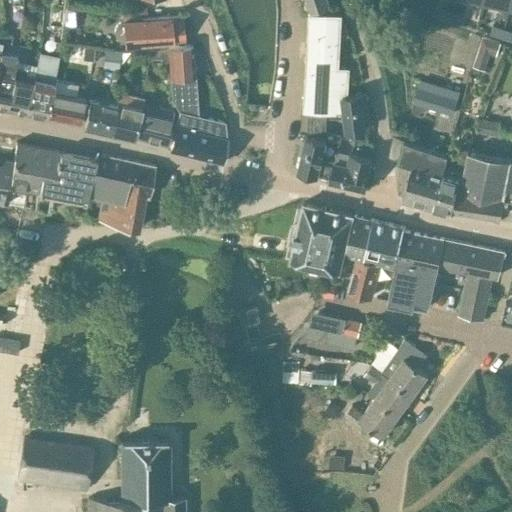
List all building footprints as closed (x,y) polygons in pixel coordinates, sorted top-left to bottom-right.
[(306,0),(309,10),(329,3),(328,0),(306,0)] [(444,7),(433,3),(431,12),(441,16),(444,7)] [(145,4),(134,5),(134,13),(140,12),(146,12),(145,4)] [(64,8),(63,22),(82,22),(81,10),(64,8)] [(450,15),(449,19),(460,23),(463,15),(451,11),(450,15)] [(124,43),(184,40),(182,14),(123,19),(123,21),(120,22),(117,24),(114,27),(114,32),(115,35),(118,39),(122,41),(124,41),(124,43)] [(310,14),(307,66),(305,107),(308,108),(334,110),(334,108),(343,108),(341,95),(346,95),(347,68),(337,67),(338,32),(339,15),(315,14),(310,14)] [(492,24),(489,32),(501,36),(504,28),(492,24)] [(504,28),(501,36),(511,39),(511,31),(508,30),(504,28)] [(0,106),(5,107),(6,107),(18,45),(17,45),(11,44),(11,43),(11,42),(12,35),(3,33),(2,41),(0,49),(0,106)] [(496,54),(499,42),(482,36),(479,45),(472,65),(485,69),(490,53),(496,54)] [(18,45),(6,107),(7,108),(26,112),(29,96),(31,84),(31,82),(32,78),(33,76),(35,65),(26,63),(29,46),(19,44),(18,43),(18,45)] [(191,44),(167,45),(167,47),(169,72),(171,97),(179,112),(198,115),(192,44),(191,44)] [(93,61),(95,47),(83,45),(81,59),(93,61)] [(161,72),(169,72),(167,47),(147,49),(148,59),(160,58),(161,65),(161,72)] [(117,70),(120,52),(105,49),(102,67),(117,70)] [(408,53),(400,54),(401,65),(409,65),(408,53)] [(52,92),(47,116),(79,123),(85,96),(74,94),(77,82),(54,77),(54,83),(52,89),(52,92)] [(29,96),(26,112),(47,116),(52,92),(52,89),(54,83),(32,78),(31,82),(31,84),(29,96)] [(452,115),(460,90),(420,78),(412,103),(413,103),(410,112),(419,115),(422,106),(452,115)] [(115,104),(109,130),(111,131),(133,136),(134,136),(141,110),(142,103),(144,96),(141,95),(129,92),(118,89),(114,103),(115,104)] [(334,110),(308,108),(307,129),(328,131),(329,116),(344,117),(346,130),(365,128),(364,116),(368,115),(365,92),(346,95),(341,95),(343,108),(334,108),(334,110)] [(89,97),(82,124),(108,130),(109,130),(115,104),(114,103),(113,103),(89,97)] [(141,110),(134,136),(166,144),(171,125),(172,118),(174,111),(142,103),(141,110)] [(224,121),(198,115),(179,112),(169,150),(222,163),(226,135),(224,121)] [(498,136),(500,122),(480,118),(477,132),(498,136)] [(335,160),(333,159),(332,164),(321,161),(326,140),(306,135),(297,171),(317,176),(317,175),(330,177),(329,180),(330,180),(331,179),(333,171),(335,160)] [(0,199),(22,203),(23,201),(25,189),(25,186),(30,160),(36,161),(37,153),(39,145),(15,141),(12,159),(0,157),(0,199)] [(441,175),(442,175),(448,154),(405,142),(398,164),(411,167),(402,199),(430,207),(441,175)] [(25,189),(23,201),(45,205),(47,190),(85,197),(86,193),(87,190),(88,187),(94,156),(39,145),(37,153),(36,161),(30,160),(25,186),(25,189)] [(331,179),(330,180),(364,189),(369,169),(368,169),(371,158),(349,153),(335,149),(333,159),(335,160),(335,162),(333,171),(331,179)] [(88,187),(87,190),(100,193),(95,217),(138,228),(145,193),(148,194),(148,191),(155,164),(96,151),(94,156),(88,187)] [(475,217),(488,154),(469,151),(462,181),(460,180),(452,213),(475,217)] [(502,206),(511,159),(488,154),(475,217),(499,222),(502,206)] [(511,159),(502,206),(511,207),(511,159)] [(460,180),(442,175),(441,175),(430,207),(452,213),(460,180)] [(294,237),(290,255),(339,266),(340,266),(340,263),(343,250),(351,214),(351,213),(303,202),(302,202),(302,203),(294,237)] [(343,250),(340,263),(348,265),(349,260),(354,261),(356,256),(363,258),(372,219),(372,218),(354,214),(351,214),(343,250)] [(351,275),(347,289),(370,295),(371,295),(376,278),(380,260),(383,261),(391,263),(394,264),(402,228),(403,228),(403,225),(402,225),(383,221),(372,219),(363,258),(356,256),(354,261),(355,261),(351,275)] [(394,264),(387,298),(440,310),(440,309),(446,280),(465,283),(459,313),(483,318),(492,273),(498,274),(504,250),(403,228),(402,228),(394,264)] [(317,292),(317,293),(327,295),(332,296),(333,296),(335,287),(336,281),(321,278),(317,292)] [(505,300),(499,322),(511,324),(511,301),(506,300),(505,300)] [(238,310),(241,322),(245,321),(250,321),(256,320),(259,319),(257,307),(247,308),(238,310)] [(312,313),(309,323),(321,326),(328,327),(342,331),(345,317),(313,309),(312,313)] [(345,317),(342,331),(357,335),(358,334),(360,323),(361,321),(345,317)] [(299,335),(317,339),(321,326),(309,323),(299,335)] [(326,338),(325,341),(354,348),(357,335),(342,331),(328,327),(326,338)] [(382,370),(412,392),(427,373),(417,365),(426,352),(405,337),(398,347),(385,337),(376,349),(379,352),(372,363),(382,370)] [(298,361),(282,360),(282,380),(297,381),(298,361)] [(382,435),(412,393),(411,393),(381,371),(382,370),(372,363),(371,364),(363,374),(375,383),(376,381),(382,386),(362,412),(351,404),(343,414),(361,426),(364,422),(382,435)] [(300,367),(299,381),(310,382),(310,380),(311,369),(300,367)] [(311,367),(311,369),(310,380),(335,382),(336,369),(311,367)] [(341,405),(331,398),(325,407),(334,414),(341,405)] [(85,490),(92,447),(22,435),(16,478),(85,490)] [(169,498),(169,439),(121,439),(121,500),(89,500),(88,511),(183,511),(184,498),(169,498)] [(327,464),(327,467),(343,468),(343,466),(344,455),(328,454),(327,464)] [(379,454),(371,463),(378,468),(385,459),(379,454)]
